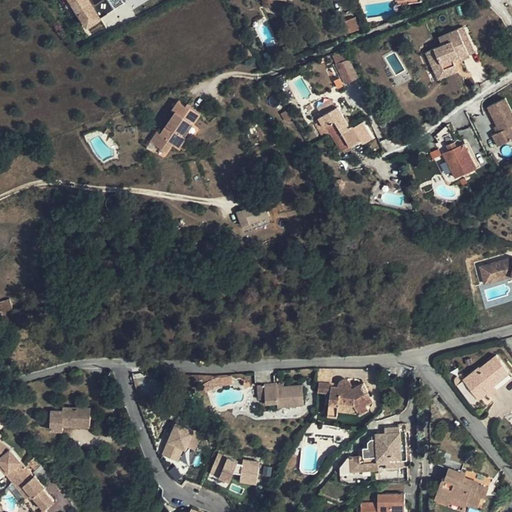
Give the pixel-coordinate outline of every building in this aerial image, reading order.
[(71,0),(88,26),(103,16),(95,4),(92,0),(71,0)] [(100,0),(95,4),(103,16),(125,1),(124,0),(100,0)] [(346,34),(360,28),(356,16),(341,22),(346,34)] [(458,28),(470,54),(475,52),(464,26),(458,28)] [(470,54),(458,28),(439,37),(442,44),(426,51),(431,63),(440,60),(444,68),(455,64),(454,61),(453,58),(459,55),(460,58),(470,54)] [(242,47),(248,57),(252,54),(247,45),(242,47)] [(360,77),(350,59),(338,65),(347,83),(360,77)] [(439,79),(447,75),(444,68),(440,60),(431,63),(439,79)] [(444,68),(447,75),(458,71),(455,64),(444,68)] [(511,109),(505,96),(488,105),(500,130),(492,133),(498,145),(511,137),(511,126),(511,124),(511,123),(511,109)] [(320,113),(336,103),(332,98),(317,107),(320,113)] [(176,112),(161,133),(165,136),(158,145),(167,151),(173,143),(179,148),(186,137),(183,135),(191,122),(193,123),(200,113),(187,104),(186,106),(178,101),(172,109),(176,112)] [(331,132),(339,144),(342,150),(361,139),(353,125),(350,126),(337,103),(336,103),(320,113),(317,115),(324,127),(327,125),(331,132)] [(292,117),(287,109),(281,113),(286,121),(292,117)] [(151,140),(158,145),(165,136),(161,133),(157,131),(151,140)] [(339,144),(331,132),(329,134),(337,146),(339,144)] [(456,177),(477,167),(465,143),(443,153),(456,177)] [(490,185),(495,192),(501,187),(496,180),(490,185)] [(237,211),(243,226),(270,215),(265,201),(237,211)] [(511,258),(483,267),(489,285),(511,277),(511,258)] [(0,308),(0,310),(13,308),(10,298),(0,300),(0,308)] [(487,390),(510,372),(496,355),(481,367),(480,366),(465,377),(464,379),(479,398),(486,392),(488,391),(487,390)] [(318,382),(319,382),(331,383),(333,369),(319,368),(318,382)] [(511,376),(511,374),(510,372),(487,390),(488,391),(486,392),(489,395),(511,376)] [(457,384),(464,379),(465,377),(463,375),(461,374),(460,374),(456,378),(456,379),(455,383),(457,384)] [(303,385),(284,386),(277,387),(277,384),(277,383),(276,383),(275,375),(254,377),(255,384),(258,384),(259,399),(266,398),(266,403),(277,402),(278,406),(304,404),(303,385)] [(354,404),(359,412),(360,414),(369,409),(367,404),(373,400),(364,382),(353,388),(351,388),(351,385),(351,383),(349,381),(348,380),(347,379),(346,380),(344,379),(343,380),(342,380),(341,381),(340,382),(339,387),(332,386),(332,383),(331,383),(319,382),(318,391),(330,392),(328,414),(338,416),(338,410),(339,402),(354,404)] [(216,386),(213,380),(204,384),(207,390),(216,386)] [(462,381),(457,386),(470,403),(475,399),(462,381)] [(338,410),(359,412),(354,404),(339,402),(338,410)] [(91,408),(70,407),(70,411),(63,411),(51,410),(51,429),(64,429),(64,425),(91,425),(91,408)] [(174,423),(161,455),(178,462),(185,446),(196,450),(202,434),(174,423)] [(405,426),(393,427),(393,432),(385,433),(380,433),(381,441),(377,441),(377,438),(372,439),(368,441),(369,446),(364,447),(364,456),(351,457),(352,470),(379,468),(379,461),(386,461),(386,466),(408,465),(405,426)] [(6,473),(12,480),(28,468),(11,448),(0,440),(0,436),(2,434),(0,432),(0,461),(8,471),(6,473)] [(185,448),(180,461),(190,465),(195,451),(185,448)] [(451,495),(478,504),(481,496),(485,497),(488,488),(478,485),(479,483),(470,479),(470,480),(464,478),(466,473),(462,472),(464,464),(450,459),(451,454),(437,450),(433,462),(449,468),(445,478),(443,477),(436,495),(450,500),(451,495)] [(260,461),(242,458),(242,460),(214,455),(211,479),(230,482),(231,474),(240,476),(238,482),(256,485),(260,461)] [(41,464),(34,470),(45,482),(52,476),(41,464)] [(28,468),(12,480),(27,497),(31,493),(44,508),(54,500),(43,487),(45,485),(35,474),(34,475),(28,468)] [(405,511),(405,494),(378,494),(378,507),(361,507),(361,511),(405,511)] [(450,500),(436,495),(435,499),(448,504),(450,500)] [(451,495),(450,500),(477,509),(478,504),(451,495)]
